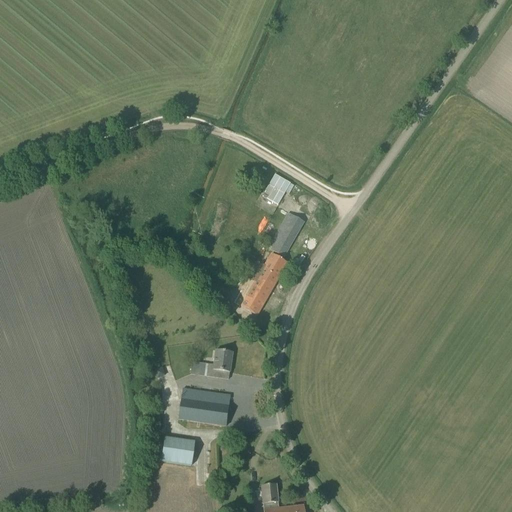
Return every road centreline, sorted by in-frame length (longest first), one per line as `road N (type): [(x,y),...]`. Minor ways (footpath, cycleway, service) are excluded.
road 1 (unclassified): [(340,511),(307,470),(285,410),(285,341),(300,294),(506,0)]
road 2 (track): [(0,186),(154,128),(195,126),(278,159),(356,207)]
